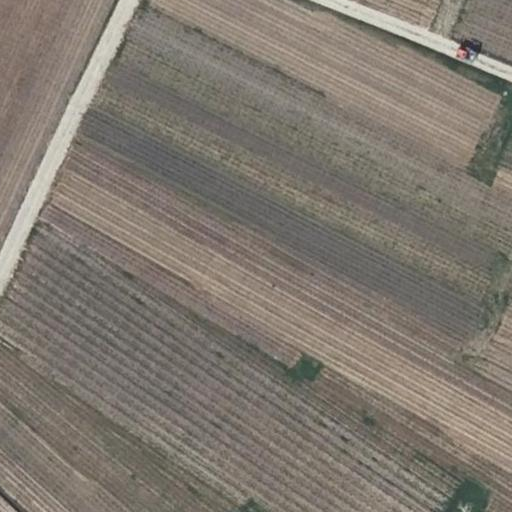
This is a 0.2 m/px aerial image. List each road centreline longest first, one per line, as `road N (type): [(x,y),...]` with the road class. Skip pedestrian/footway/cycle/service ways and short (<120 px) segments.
road 1 (track): [(0,271),(132,0)]
road 2 (track): [(331,0),(511,73)]
